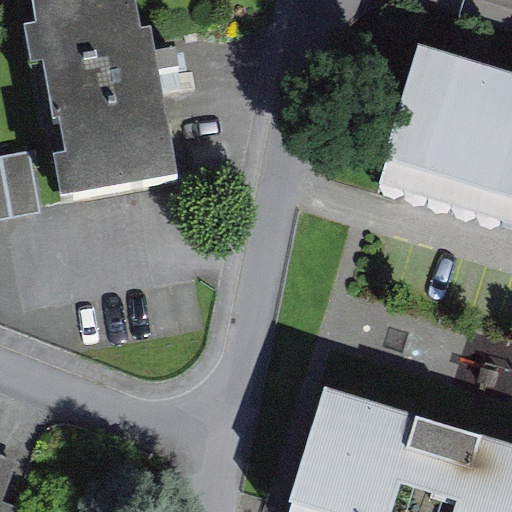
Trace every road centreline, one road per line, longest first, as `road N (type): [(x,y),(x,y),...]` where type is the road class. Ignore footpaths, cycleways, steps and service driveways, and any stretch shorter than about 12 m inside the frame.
road 1 (residential): [(340,0),(235,453)]
road 2 (residential): [(0,363),(235,453)]
